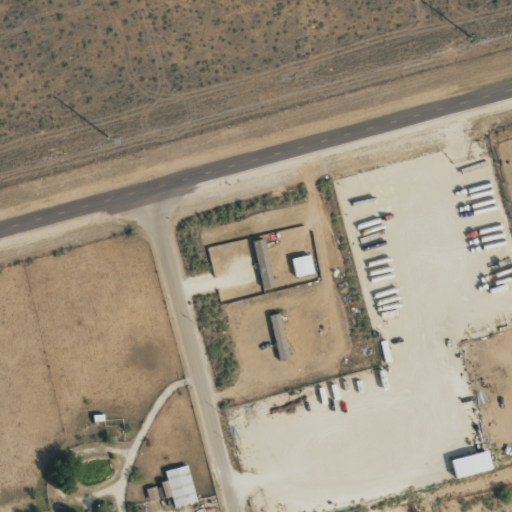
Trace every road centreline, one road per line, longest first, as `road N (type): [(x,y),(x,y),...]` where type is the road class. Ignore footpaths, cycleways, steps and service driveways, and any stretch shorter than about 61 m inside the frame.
road 1 (secondary): [(511,90),(0,231)]
road 2 (tertiary): [(236,511),(149,190)]
